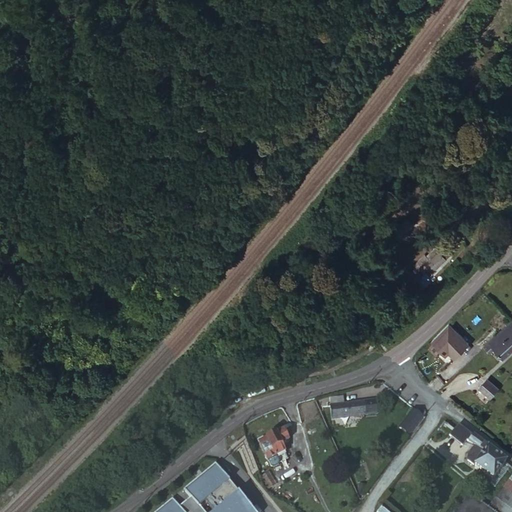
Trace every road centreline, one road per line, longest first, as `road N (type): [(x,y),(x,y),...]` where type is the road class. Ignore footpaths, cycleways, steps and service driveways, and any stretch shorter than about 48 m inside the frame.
road 1 (tertiary): [(120,511),(243,413),(383,362)]
road 2 (tertiary): [(383,362),(451,304),(511,235)]
road 3 (residential): [(511,460),(383,362)]
